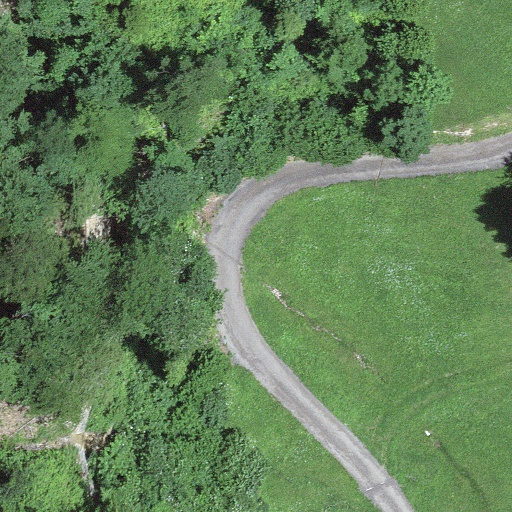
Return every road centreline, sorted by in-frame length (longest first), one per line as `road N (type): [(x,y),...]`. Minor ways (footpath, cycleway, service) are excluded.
road 1 (track): [(511,148),(479,160),(300,177),(241,213),(229,262),(254,364),(393,511)]
road 2 (track): [(336,444),(422,388),(511,364)]
